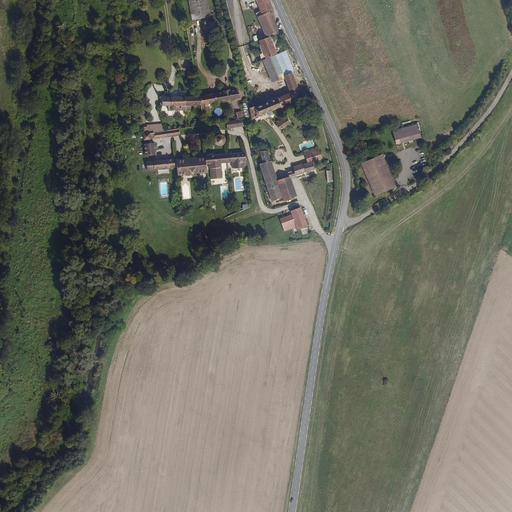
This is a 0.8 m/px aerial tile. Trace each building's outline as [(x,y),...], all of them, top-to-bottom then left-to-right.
[(211,17),(207,0),(187,0),(192,20),(211,17)] [(257,16),(269,11),(273,9),(269,0),(255,0),(260,11),(255,13),(257,16)] [(278,31),(269,11),(257,16),(265,36),(278,31)] [(278,54),(271,36),(259,41),(266,59),(278,54)] [(294,70),(287,51),(278,54),(266,59),(262,60),(270,80),(283,74),(293,70),(294,70)] [(300,99),(298,94),(301,93),(300,92),(300,90),(301,90),(293,70),(283,74),(288,87),(290,92),(290,93),(285,95),(270,101),(273,110),(279,107),(280,109),(285,106),(285,105),(300,99)] [(254,87),(251,77),(245,78),(248,88),(254,87)] [(239,98),(236,89),(199,96),(200,101),(201,103),(201,106),(203,105),(207,104),(239,98)] [(200,101),(199,96),(177,97),(175,97),(173,97),(170,97),(162,97),(162,106),(168,106),(168,111),(186,110),(186,106),(191,106),(201,106),(201,103),(200,101)] [(259,115),(273,110),(270,101),(253,108),(252,107),(249,109),(253,118),(255,117),(256,119),(259,119),(260,117),(259,115)] [(244,119),(243,111),(236,112),(237,120),(244,119)] [(291,123),(287,117),(280,122),(276,125),(278,127),(280,130),(282,129),(284,127),(291,123)] [(246,126),(244,119),(237,120),(227,121),(227,123),(227,128),(246,126)] [(164,131),(163,124),(147,125),(147,127),(143,127),(143,134),(150,133),(154,133),(164,131)] [(420,132),(417,124),(392,131),(395,139),(420,132)] [(397,145),(421,138),(420,132),(395,139),(397,145)] [(225,140),(226,139),(225,137),(224,136),(223,135),(222,135),(220,135),(219,135),(217,136),(217,137),(216,139),(216,140),(217,142),(218,143),(219,144),(221,144),(222,144),(224,143),(225,142),(225,140)] [(156,155),(155,143),(144,144),(145,156),(156,155)] [(323,159),(318,147),(303,152),(307,163),(312,161),(323,159)] [(271,161),(268,151),(259,151),(262,160),(263,163),(271,161)] [(245,169),(244,153),(229,154),(230,162),(231,170),(235,170),(239,169),(245,169)] [(146,161),(147,170),(178,167),(178,176),(208,173),(207,165),(209,165),(210,179),(223,178),(221,163),(225,163),(225,154),(204,156),(176,158),(146,161)] [(396,186),(383,155),(360,164),(374,196),(396,186)] [(278,180),(271,161),(263,163),(259,164),(264,179),(266,184),(277,180),(278,180)] [(306,172),(315,169),(312,161),(307,163),(303,164),(306,172)] [(303,164),(303,163),(292,166),(293,170),(295,175),(296,175),(306,172),(303,164)] [(291,177),(290,176),(289,176),(278,180),(277,180),(282,195),(284,200),(296,196),(297,196),(294,186),(291,177)] [(282,195),(277,180),(266,184),(271,200),(282,195)] [(308,226),(301,207),(290,211),(291,214),(296,227),(297,230),(308,226)] [(296,227),(291,214),(280,218),(284,231),(296,227)]
